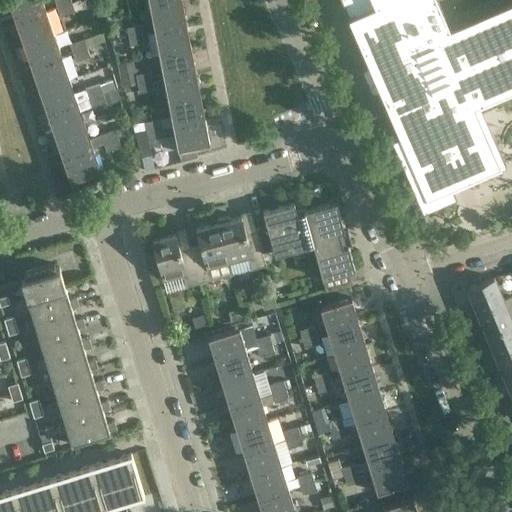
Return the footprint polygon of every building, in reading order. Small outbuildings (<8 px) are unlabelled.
[(6,0),(13,21),(44,10),(40,0),(6,0)] [(74,8),(71,0),(70,0),(57,5),(60,14),(74,8)] [(449,27),(437,0),(340,0),(426,197),(501,165),(478,112),(477,112),(474,106),(511,89),(511,0),(503,5),(503,4),(449,27)] [(148,7),(152,30),(184,24),(180,1),(148,7)] [(13,21),(21,43),(52,33),(44,10),(13,21)] [(127,25),(129,34),(144,31),(142,22),(127,25)] [(152,30),(157,54),(189,47),(184,24),(152,30)] [(146,40),(144,31),(129,34),(130,43),(146,40)] [(21,43),(29,66),(59,55),(52,33),(21,43)] [(69,41),(72,50),(87,45),(84,36),(69,41)] [(90,54),(87,45),(72,50),(75,58),(90,54)] [(157,54),(162,77),(193,71),(189,47),(157,54)] [(29,66),(36,88),(67,78),(59,55),(29,66)] [(136,72),(138,81),(153,78),(152,69),(136,72)] [(162,77),(166,100),(198,94),(193,71),(162,77)] [(36,88),(44,111),(75,100),(67,78),(36,88)] [(155,87),(153,78),(138,81),(139,90),(155,87)] [(85,87),(88,96),(103,91),(100,82),(85,87)] [(105,100),(103,91),(88,96),(91,104),(105,100)] [(160,116),(162,125),(202,118),(198,94),(166,100),(169,115),(160,116)] [(44,111),(52,134),(83,123),(75,100),(44,111)] [(145,119),(147,128),(162,125),(160,116),(145,119)] [(202,118),(162,125),(163,134),(172,132),(175,148),(207,142),(202,118)] [(52,134),(59,156),(91,146),(83,123),(52,134)] [(162,125),(147,128),(148,137),(163,134),(162,125)] [(100,132),(103,141),(118,136),(115,127),(100,132)] [(146,132),(135,134),(141,156),(151,154),(146,132)] [(121,145),(118,136),(103,141),(106,150),(121,145)] [(98,169),(91,146),(59,156),(67,180),(98,169)] [(261,251),(262,251),(273,248),(274,253),(313,242),(326,289),(352,282),(348,270),(354,269),(352,263),(348,246),(352,245),(347,227),(343,228),(337,207),(340,207),(338,197),(328,200),(329,203),(296,212),(293,202),(262,210),(266,223),(255,226),(255,229),(256,233),(261,251)] [(261,251),(256,233),(246,236),(241,216),(231,218),(228,216),(217,219),(217,222),(230,273),(264,264),(261,251)] [(230,273),(217,222),(195,228),(201,248),(190,250),(199,282),(230,273)] [(152,239),(157,259),(162,279),(182,274),(185,285),(199,282),(190,250),(180,253),(175,233),(152,239)] [(25,297),(63,285),(57,265),(52,267),(51,264),(53,263),(52,262),(22,271),(22,272),(23,272),(24,276),(19,277),(25,297)] [(468,286),(478,309),(504,298),(494,275),(468,286)] [(25,297),(31,317),(69,306),(77,303),(74,294),(66,297),(63,285),(25,297)] [(273,296),(264,298),(266,308),(275,306),(273,296)] [(327,330),(358,320),(351,296),(319,306),(327,330)] [(478,309),(488,332),(511,320),(511,317),(504,298),(478,309)] [(31,317),(38,338),(75,327),(75,326),(83,324),(80,315),(72,317),(69,306),(31,317)] [(231,319),(242,316),(240,309),(229,312),(231,319)] [(2,317),(4,325),(14,322),(12,314),(2,317)] [(196,326),(210,322),(208,314),(194,318),(196,326)] [(327,330),(334,353),(366,343),(358,320),(327,330)] [(511,320),(488,332),(497,354),(511,347),(511,320)] [(14,322),(4,325),(7,333),(17,330),(14,322)] [(299,328),(301,337),(316,333),(313,324),(299,328)] [(207,336),(214,360),(246,350),(238,326),(207,336)] [(78,338),(75,327),(38,338),(44,358),(81,347),(89,345),(86,336),(78,338)] [(253,338),(256,346),(271,342),(268,333),(253,338)] [(319,341),(316,333),(301,337),(304,346),(319,341)] [(274,350),(271,342),(256,346),(259,355),(274,350)] [(341,376),(373,366),(366,343),(334,353),(341,376)] [(85,359),(81,347),(44,358),(50,379),(87,368),(95,365),(93,356),(85,359)] [(511,347),(497,354),(507,376),(511,373),(511,347)] [(214,360),(221,383),(253,373),(246,350),(214,360)] [(14,359),(17,367),(27,364),(24,356),(14,359)] [(27,364),(17,367),(19,375),(29,372),(27,364)] [(341,376),(348,398),(380,388),(373,366),(341,376)] [(91,379),(87,368),(50,379),(56,400),(94,388),(101,386),(99,377),(91,379)] [(313,374),(316,383),(330,378),(328,370),(313,374)] [(221,383),(228,406),(260,396),(253,373),(221,383)] [(333,387),(330,378),(316,383),(318,392),(333,387)] [(268,384),(271,392),(285,388),(283,379),(268,384)] [(5,384),(8,392),(18,389),(15,381),(5,384)] [(315,384),(305,387),(307,396),(318,392),(315,384)] [(97,400),(94,388),(56,400),(63,420),(100,409),(108,407),(105,398),(97,400)] [(288,397),(285,388),(271,392),(273,401),(288,397)] [(348,398),(355,421),(387,411),(380,388),(348,398)] [(18,389),(8,392),(10,400),(20,397),(18,389)] [(235,429),(267,419),(260,396),(228,406),(235,429)] [(27,400),(29,408),(39,405),(37,397),(27,400)] [(39,405),(29,408),(32,416),(42,413),(39,405)] [(100,409),(63,420),(69,441),(106,430),(114,427),(111,418),(103,421),(100,409)] [(318,409),(311,411),(315,423),(322,421),(318,409)] [(387,411),(355,421),(362,444),(394,434),(387,411)] [(327,420),(329,429),(344,424),(342,416),(327,420)] [(235,429),(242,451),(274,442),(267,419),(235,429)] [(347,433),(344,424),(329,429),(332,438),(347,433)] [(282,429),(284,438),(299,434),(296,425),(282,429)] [(302,442),(299,434),(284,438),(287,447),(302,442)] [(362,444),(369,467),(401,457),(394,434),(362,444)] [(49,439),(39,442),(42,449),(51,446),(49,439)] [(249,474),(281,465),(274,442),(242,451),(249,474)] [(144,496),(131,454),(131,453),(129,454),(129,455),(110,461),(123,502),(142,496),(142,497),(144,496)] [(319,454),(304,459),(306,466),(321,461),(319,454)] [(401,457),(369,467),(376,490),(409,480),(401,457)] [(123,502),(110,461),(91,467),(104,508),(123,502)] [(341,466),(344,475),(359,470),(356,462),(341,466)] [(249,474),(256,497),(288,488),(281,465),(249,474)] [(89,511),(104,508),(91,467),(72,473),(83,511),(89,511)] [(361,479),(359,470),(344,475),(347,484),(361,479)] [(296,475),(299,484),(313,479),(311,471),(296,475)] [(83,511),(72,473),(52,479),(62,511),(83,511)] [(62,511),(52,479),(32,485),(40,511),(62,511)] [(316,488),(313,479),(299,484),(302,493),(316,488)] [(40,511),(32,485),(13,490),(19,511),(40,511)] [(288,488),(256,497),(260,511),(292,511),(295,511),(288,488)] [(19,511),(13,490),(0,494),(0,511),(19,511)] [(381,506),(382,511),(417,511),(413,496),(381,506)] [(330,497),(321,499),(324,508),(333,505),(330,497)]
